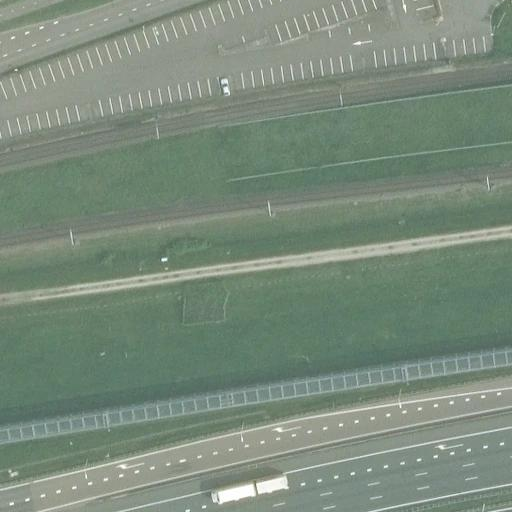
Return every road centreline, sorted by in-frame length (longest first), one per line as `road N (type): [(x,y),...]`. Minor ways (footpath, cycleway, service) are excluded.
road 1 (track): [(0,301),(511,232)]
road 2 (motorway): [(511,400),(293,443),(15,511)]
road 3 (motorway): [(511,465),(292,511)]
road 4 (tertiary): [(32,47),(161,0)]
